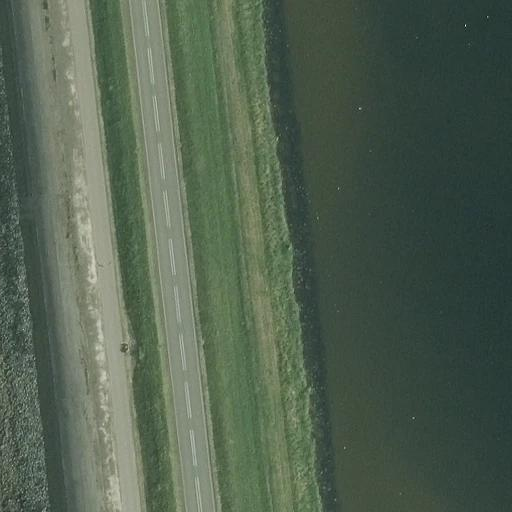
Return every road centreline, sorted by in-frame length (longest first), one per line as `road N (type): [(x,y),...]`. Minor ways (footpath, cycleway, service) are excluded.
road 1 (trunk): [(201,511),(143,0)]
road 2 (unclassified): [(132,511),(78,0)]
